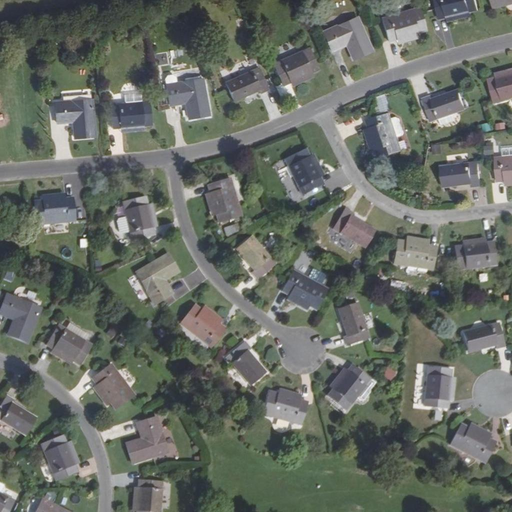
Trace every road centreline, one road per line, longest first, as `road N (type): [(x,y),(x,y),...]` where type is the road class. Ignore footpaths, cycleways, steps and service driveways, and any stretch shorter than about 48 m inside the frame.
road 1 (unclassified): [(176,168),(186,243),(222,291),(301,361)]
road 2 (unclassified): [(511,220),(407,224),(381,211),(324,121)]
road 3 (residential): [(324,121),(440,73),(511,54)]
road 4 (residential): [(109,511),(109,479),(94,441),(47,391),(0,370)]
road 5 (residential): [(0,185),(176,168)]
road 6 (residential): [(176,168),(269,146),(324,121)]
